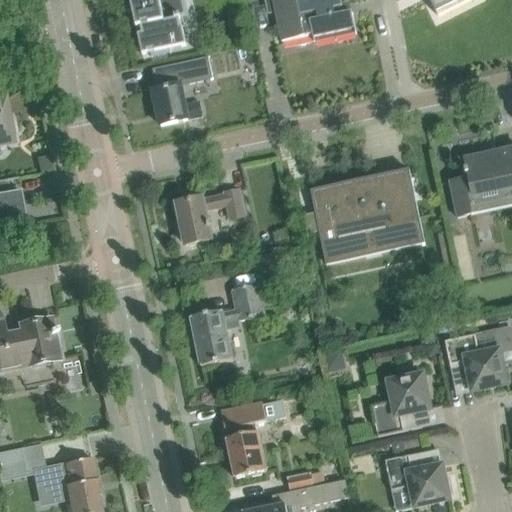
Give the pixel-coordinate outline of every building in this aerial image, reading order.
[(130,0),(142,56),(151,54),(151,59),(171,55),(170,50),(186,47),(180,17),(185,16),(181,0),(130,0)] [(282,43),(313,37),(314,44),(315,44),(314,39),(355,31),(355,35),(356,35),(352,14),(343,16),(340,0),(302,0),(297,1),(296,0),(295,0),(263,0),(265,7),(274,6),(282,43)] [(428,0),(438,17),(436,13),(461,0),(428,0)] [(208,59),(153,71),(157,91),(153,92),(161,127),(202,118),(198,104),(185,107),(181,87),(213,81),(208,59)] [(0,145),(12,144),(11,137),(15,137),(13,123),(8,123),(4,99),(0,99),(0,145)] [(511,151),(465,162),(467,170),(465,171),(466,176),(468,176),(469,180),(451,184),(451,183),(450,183),(458,219),(477,215),(473,198),(497,193),(501,212),(511,209),(511,151)] [(20,192),(10,194),(8,182),(18,181),(18,179),(0,182),(0,224),(25,220),(20,192)] [(377,180),(312,193),(317,215),(321,235),(320,235),(326,262),(352,256),(350,243),(395,233),(397,247),(423,242),(413,194),(382,200),(377,180)] [(245,218),(244,212),(240,192),(224,195),(225,197),(203,201),(203,200),(177,206),(186,247),(211,241),(205,212),(227,208),(230,221),(245,218)] [(446,250),(441,251),(444,268),(449,267),(446,250)] [(202,369),(221,365),(233,362),(225,323),(238,320),(239,323),(265,318),(258,286),(232,292),(237,312),(223,315),(223,313),(191,320),(202,369)] [(0,373),(28,367),(60,361),(55,335),(58,333),(57,330),(54,332),(51,320),(20,326),(21,332),(4,336),(2,324),(0,323),(0,373)] [(507,386),(503,367),(500,351),(479,355),(475,337),(445,343),(454,385),(470,382),(472,394),(507,386)] [(378,438),(403,433),(422,429),(419,414),(431,411),(423,376),(388,383),(393,404),(372,408),(378,438)] [(257,435),(257,433),(255,425),(267,423),(263,405),(221,413),(225,431),(227,431),(229,441),(227,441),(235,480),(267,473),(259,435),(257,435)] [(16,451),(0,454),(0,469),(19,466),(16,451)] [(410,489),(411,490),(415,509),(450,502),(443,467),(431,469),(428,453),(385,462),(392,493),(410,489)] [(47,511),(100,511),(98,498),(100,497),(92,460),(54,468),(57,480),(68,477),(70,487),(44,493),(47,511)]
